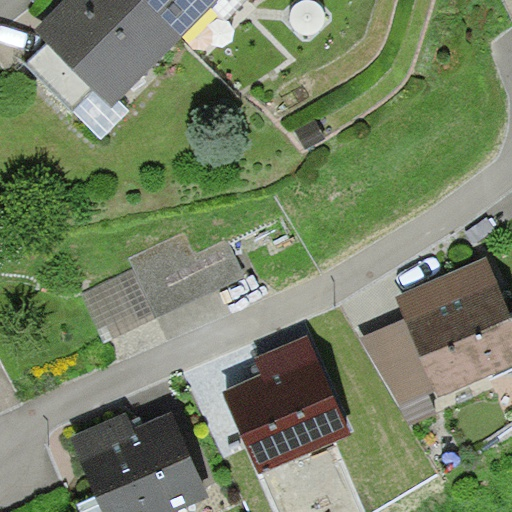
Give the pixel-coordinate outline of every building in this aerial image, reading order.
[(76,0),(49,29),(57,36),(29,65),(76,109),(103,81),(115,92),(177,27),(170,20),(189,0),(76,0)] [(134,269),(87,291),(108,335),(245,271),(229,237),(196,253),(185,229),(128,256),(134,269)] [(511,312),(489,261),(437,288),(443,302),(408,317),(411,324),(360,347),(400,412),(511,362),(511,312)] [(348,426),(306,329),(255,351),(265,375),(228,391),(260,464),(348,426)] [(153,511),(204,491),(173,417),(135,433),(126,412),(76,433),(109,511),(153,511)]
